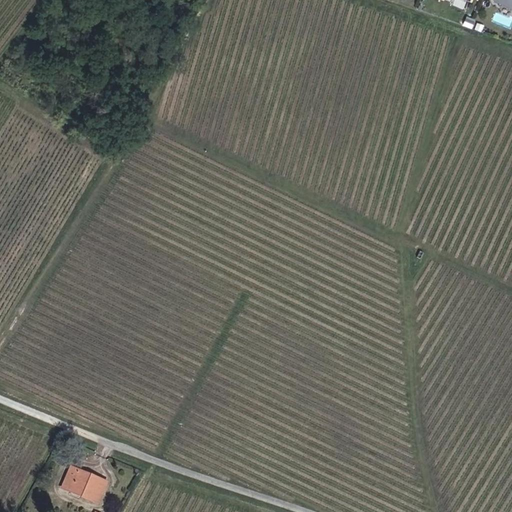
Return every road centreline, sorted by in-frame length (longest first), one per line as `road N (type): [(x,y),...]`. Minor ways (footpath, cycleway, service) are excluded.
road 1 (track): [(0,339),(196,0)]
road 2 (unclassified): [(0,397),(303,511)]
